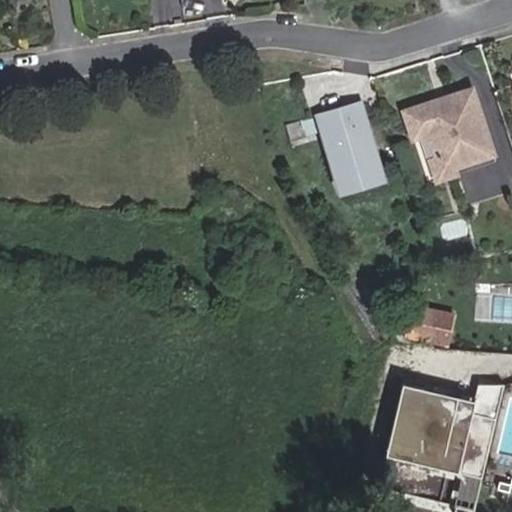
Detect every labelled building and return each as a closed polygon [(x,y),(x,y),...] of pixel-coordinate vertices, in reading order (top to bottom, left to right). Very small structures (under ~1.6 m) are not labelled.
[(441,99),(408,110),(416,136),(432,131),(440,158),(455,166),(458,165),(496,153),(476,88),(453,96),(454,100),(443,104),(441,99)] [(365,100),(321,113),(332,151),(339,149),(346,174),(383,163),(365,100)] [(310,133),(321,130),(317,114),(306,118),(310,133)] [(311,135),(310,133),(306,118),(289,122),(294,140),(311,135)] [(440,158),(432,131),(416,136),(430,181),(498,160),(496,153),(458,165),(455,166),(440,158)] [(332,151),(344,190),(387,178),(383,163),(346,174),(339,149),(332,151)] [(447,344),(453,316),(414,307),(408,335),(447,344)]
